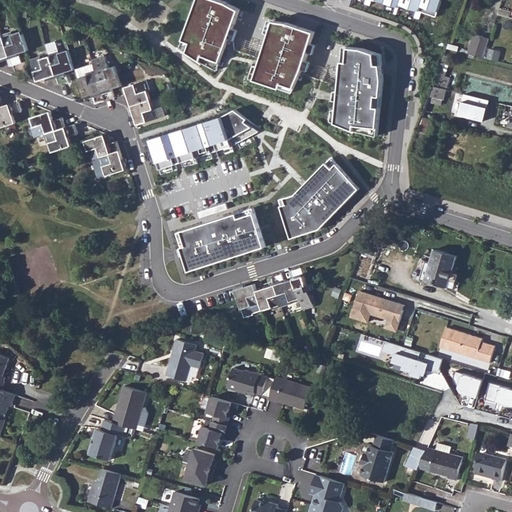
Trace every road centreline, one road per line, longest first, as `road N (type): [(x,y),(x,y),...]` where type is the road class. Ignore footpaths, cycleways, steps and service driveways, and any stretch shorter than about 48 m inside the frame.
road 1 (residential): [(389,187),(330,245),(186,293),(169,291),(158,279),(153,211),(122,128),(0,77)]
road 2 (residential): [(277,0),(405,48),(389,187)]
road 3 (residential): [(34,497),(112,364)]
road 4 (residential): [(511,240),(444,219),(389,187)]
